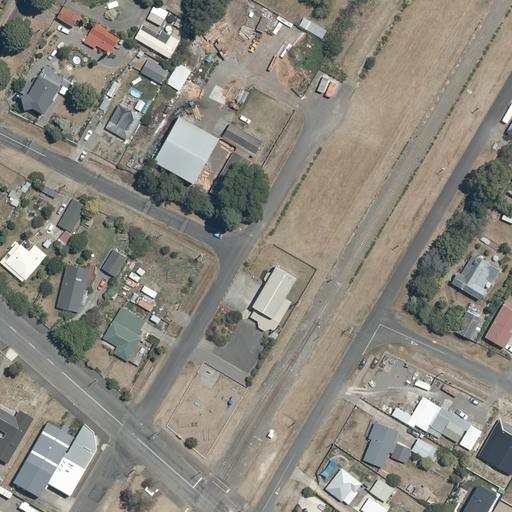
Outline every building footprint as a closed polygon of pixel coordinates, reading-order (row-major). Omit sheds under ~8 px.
[(147,17),(161,25),(168,13),(155,5),(147,17)] [(57,17),(73,27),(79,17),(63,7),(57,17)] [(189,24),(176,16),(172,24),(184,32),(189,24)] [(119,39),(108,32),(109,30),(96,23),(84,42),(94,48),(96,45),(110,53),(119,39)] [(328,31),(311,23),(307,31),(323,40),(328,31)] [(141,30),(135,38),(169,59),(180,42),(162,31),(157,39),(141,30)] [(119,65),(127,69),(135,56),(140,58),(143,54),(126,44),(121,52),(125,55),(119,65)] [(141,73),(161,83),(168,70),(148,59),(141,73)] [(193,72),(179,64),(167,84),(181,92),(193,72)] [(64,79),(54,73),(56,71),(45,65),(35,84),(26,79),(18,91),(24,95),(21,96),(25,110),(32,108),(44,115),(64,79)] [(113,99),(120,87),(113,83),(106,95),(113,99)] [(271,107),(267,95),(256,99),(261,110),(271,107)] [(100,108),(105,111),(110,102),(105,99),(100,108)] [(141,112),(146,104),(138,99),(133,107),(141,112)] [(107,128),(128,140),(141,117),(120,105),(107,128)] [(154,162),(194,184),(219,139),(179,117),(154,162)] [(100,135),(104,126),(97,122),(92,131),(100,135)] [(231,124),(223,138),(254,157),(263,142),(231,124)] [(252,161),(235,152),(213,194),(230,203),(252,161)] [(12,190),(9,196),(18,201),(21,195),(12,190)] [(73,198),(59,225),(72,232),(86,205),(73,198)] [(58,225),(64,212),(49,205),(43,218),(58,225)] [(50,241),(40,234),(36,241),(46,248),(50,241)] [(24,278),(26,279),(47,255),(35,244),(29,251),(21,243),(17,249),(14,246),(0,261),(22,280),(24,278)] [(114,249),(102,268),(116,276),(128,257),(114,249)] [(452,278),(481,299),(490,285),(492,287),(496,282),(494,280),(501,271),(475,252),(460,273),(458,271),(452,278)] [(133,265),(128,262),(121,272),(127,275),(133,265)] [(67,264),(57,307),(80,312),(90,269),(67,264)] [(298,277),(277,264),(272,273),(269,271),(264,280),(267,283),(254,305),(257,308),(252,317),(260,321),(257,325),(273,334),(292,301),(285,297),(298,277)] [(134,302),(140,292),(122,281),(116,291),(134,302)] [(144,295),(138,305),(153,313),(158,304),(144,295)] [(486,336),(506,346),(511,336),(511,303),(506,300),(486,336)] [(104,337),(118,345),(114,353),(129,361),(142,337),(137,335),(146,320),(122,306),(104,337)] [(455,331),(471,339),(482,317),(466,309),(455,331)] [(466,429),(468,430),(460,443),(471,450),(483,430),(472,424),(424,396),(411,418),(415,420),(414,423),(440,438),(443,433),(458,442),(466,429)] [(14,416),(0,407),(0,428),(4,431),(0,438),(0,460),(9,465),(34,418),(18,409),(14,416)] [(76,438),(47,421),(13,482),(42,498),(49,484),(70,496),(97,446),(100,446),(98,435),(94,435),(94,429),(85,422),(76,438)] [(395,441),(399,430),(375,421),(369,437),(372,438),(364,460),(385,467),(391,451),(393,452),(397,442),(395,441)] [(432,463),(441,450),(420,437),(411,450),(432,463)] [(363,483),(343,466),(325,486),(342,501),(353,488),(356,491),(363,483)] [(476,489),(482,478),(466,468),(459,478),(476,489)] [(370,491),(386,502),(395,489),(379,478),(370,491)] [(121,494),(112,489),(103,507),(111,511),(121,494)] [(387,511),(389,510),(371,498),(362,511),(387,511)]
